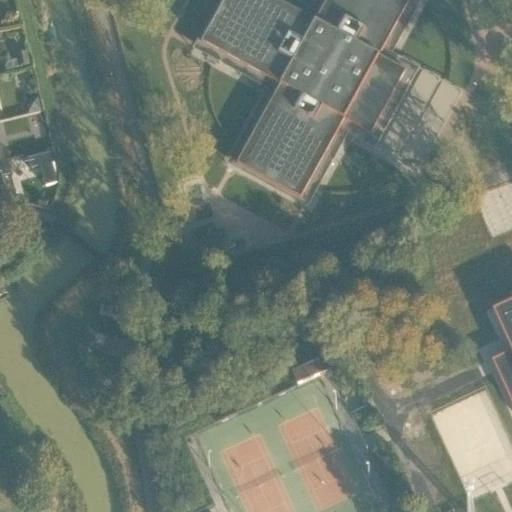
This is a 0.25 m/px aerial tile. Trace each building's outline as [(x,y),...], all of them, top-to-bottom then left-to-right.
[(387,109),(406,74),(380,60),(412,0),(329,0),(316,24),(271,0),(226,0),(202,45),(280,89),(237,167),(301,203),(345,124),(371,138),(387,109)] [(511,53),(501,56),(507,78),(511,76),(511,53)] [(19,55),(22,68),(30,66),(27,54),(19,55)] [(511,95),(511,94),(492,99),(501,130),(510,127),(507,118),(511,116),(511,95)] [(27,108),(28,115),(41,112),(38,99),(31,101),(27,108)] [(53,165),(50,155),(28,160),(31,171),(41,168),(53,165)] [(5,193),(1,179),(11,177),(7,163),(0,164),(0,205),(3,204),(5,212),(15,210),(10,191),(5,193)] [(210,206),(193,212),(197,225),(214,220),(210,206)] [(511,355),(492,363),(511,406),(511,305),(493,315),(511,355)] [(293,374),(298,386),(331,371),(326,359),(293,374)]
